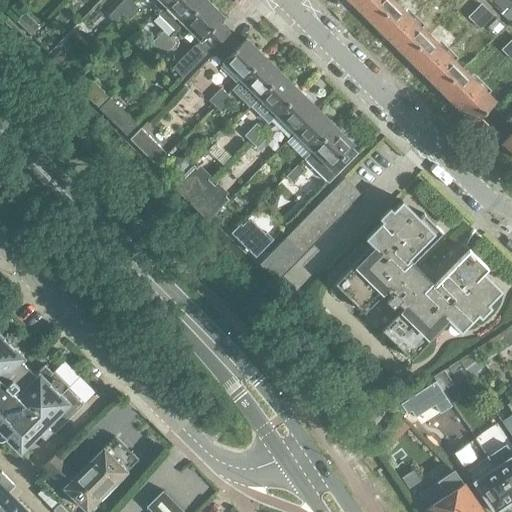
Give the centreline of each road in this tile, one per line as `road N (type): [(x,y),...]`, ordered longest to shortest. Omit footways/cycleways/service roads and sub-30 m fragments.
road 1 (residential): [(290,453),(238,471),(215,461),(0,243)]
road 2 (residential): [(511,213),(496,209),(283,0)]
road 3 (tertiary): [(290,453),(141,274)]
road 4 (tertiary): [(0,126),(141,274)]
